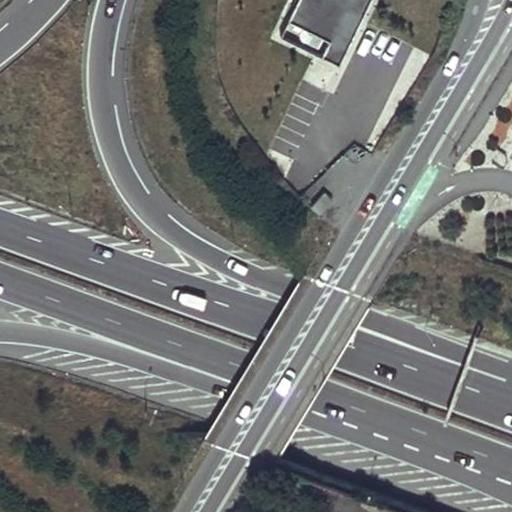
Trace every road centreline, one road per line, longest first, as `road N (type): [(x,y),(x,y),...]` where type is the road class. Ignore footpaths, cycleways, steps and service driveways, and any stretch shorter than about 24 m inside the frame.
road 1 (motorway): [(511,383),(468,356),(258,281),(188,243),(136,198),(104,128),(102,54),(112,0)]
road 2 (secondary): [(484,0),(454,74),(184,511)]
road 3 (secondary): [(209,511),(511,5)]
road 4 (motorway): [(511,396),(464,387),(0,225)]
road 5 (motorway): [(0,281),(281,384)]
road 6 (motorway): [(0,329),(281,384)]
road 7 (motorway): [(281,384),(511,472)]
